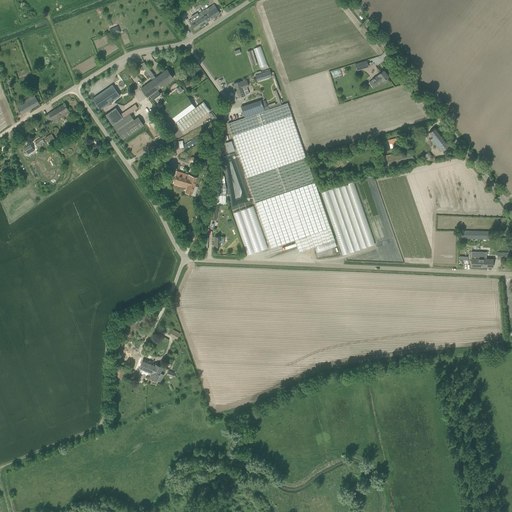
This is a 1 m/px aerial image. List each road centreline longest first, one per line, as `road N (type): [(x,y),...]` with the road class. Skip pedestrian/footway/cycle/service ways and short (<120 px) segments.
road 1 (unclassified): [(184,259),(511,273)]
road 2 (track): [(0,467),(100,426),(113,319),(169,295)]
road 3 (tertiary): [(511,209),(348,0)]
road 4 (unclassified): [(184,259),(74,88)]
road 5 (unclassified): [(74,88),(127,57),(183,44),(251,0)]
